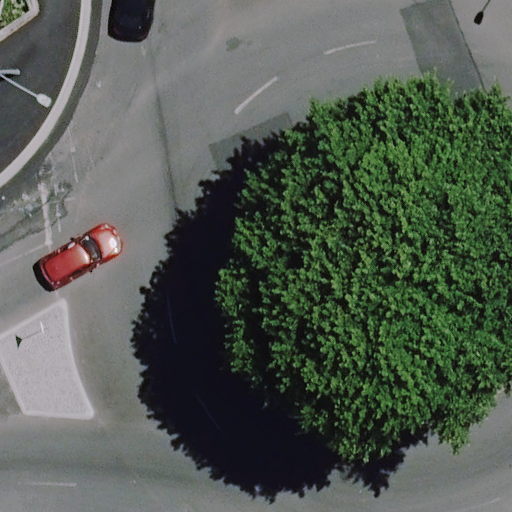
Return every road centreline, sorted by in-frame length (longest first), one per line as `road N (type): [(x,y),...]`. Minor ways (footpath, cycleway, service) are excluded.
road 1 (secondary): [(161,319),(163,237),(193,161),(247,99),(318,58)]
road 2 (secondary): [(329,511),(284,495),(225,450),(183,390),(161,319)]
road 3 (secondary): [(318,58),(399,44),(479,57),(511,75)]
road 4 (secondary): [(161,319),(0,381)]
